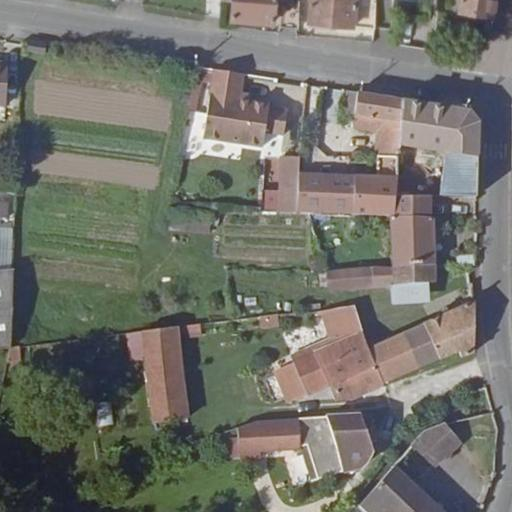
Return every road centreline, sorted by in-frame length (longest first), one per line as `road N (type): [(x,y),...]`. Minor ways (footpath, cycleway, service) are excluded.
road 1 (tertiary): [(500,92),(0,11)]
road 2 (tertiary): [(511,415),(496,313),(500,92)]
